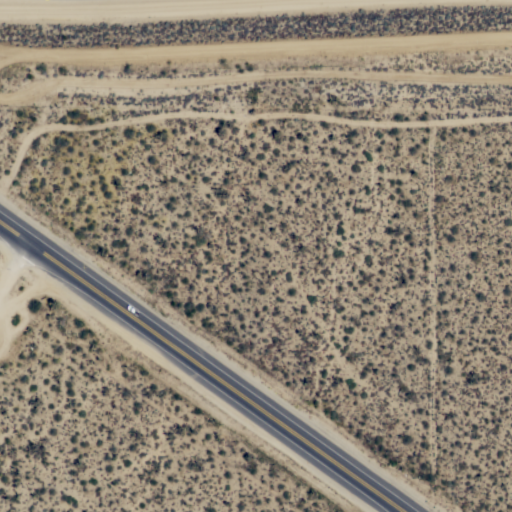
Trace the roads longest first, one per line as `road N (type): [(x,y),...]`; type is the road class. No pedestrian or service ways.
road 1 (track): [(511,112),(374,117),(180,108),(51,120),(0,189)]
road 2 (trunk): [(0,224),(398,511)]
road 3 (track): [(438,115),(440,468)]
